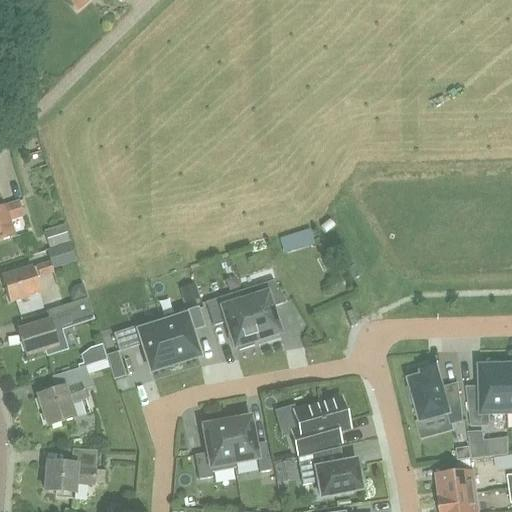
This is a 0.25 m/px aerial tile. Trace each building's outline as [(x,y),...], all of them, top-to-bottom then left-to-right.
[(67,0),(77,11),(89,0),(67,0)] [(8,221),(22,217),(18,203),(2,208),(2,207),(0,207),(0,242),(13,239),(8,221)] [(44,232),(49,251),(69,245),(70,244),(64,225),(44,232)] [(69,245),(49,251),(46,252),(49,264),(32,269),(32,268),(1,278),(9,303),(40,294),(35,279),(53,274),(51,269),(74,262),(69,245)] [(286,303),(273,281),(241,292),(257,341),(280,334),(271,308),(286,303)] [(257,341),(241,292),(240,292),(243,301),(221,308),(218,299),(205,303),(213,327),(226,323),(234,349),(238,347),(239,351),(254,346),(253,343),(257,341)] [(199,357),(190,331),(204,326),(196,299),(174,306),(177,314),(160,319),(174,363),(183,360),(183,362),(199,357)] [(61,320),(69,334),(97,318),(90,304),(61,320)] [(174,363),(160,319),(113,335),(119,353),(142,345),(151,373),(166,368),(165,365),(174,363)] [(56,346),(52,332),(48,322),(18,331),(26,356),(56,346)] [(108,351),(90,359),(95,370),(113,361),(108,351)] [(507,415),(506,367),(497,367),(497,363),(480,364),(481,391),(466,392),(471,427),(489,427),(489,415),(507,415)] [(85,400),(82,391),(89,388),(83,368),(58,376),(62,389),(39,396),(49,427),(74,419),(70,405),(85,400)] [(444,394),(437,369),(408,377),(411,388),(407,389),(412,405),(416,404),(421,423),(448,415),(451,425),(462,422),(458,390),(444,394)] [(348,427),(341,401),(336,402),(335,397),(318,402),(320,406),(294,413),(299,431),(291,433),(297,454),(340,442),(337,431),(348,427)] [(230,422),(226,423),(234,469),(235,469),(234,464),(257,460),(259,473),(270,471),(265,443),(254,445),(249,418),(246,419),(245,415),(229,418),(230,422)] [(234,469),(226,423),(222,424),(221,420),(205,423),(206,426),(202,427),(207,454),(194,456),(199,481),(212,478),(211,473),(234,469)] [(105,473),(94,472),(96,453),(73,451),(72,466),(47,463),(44,492),(56,493),(55,498),(73,500),(74,483),(93,485),(93,482),(104,483),(105,473)] [(324,453),(297,459),(302,486),(317,483),(320,498),(361,491),(356,461),(327,467),(324,453)] [(473,472),(436,477),(439,499),(476,494),(473,472)] [(478,511),(476,494),(439,499),(441,511),(478,511)]
